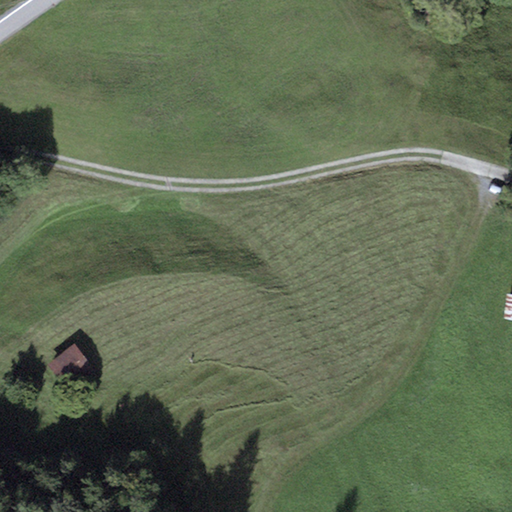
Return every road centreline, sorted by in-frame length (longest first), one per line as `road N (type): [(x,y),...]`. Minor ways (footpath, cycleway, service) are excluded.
road 1 (track): [(0,154),(186,186),(235,186),(399,155),(511,178)]
road 2 (track): [(492,172),(412,358),(381,400),(277,480),(263,511)]
